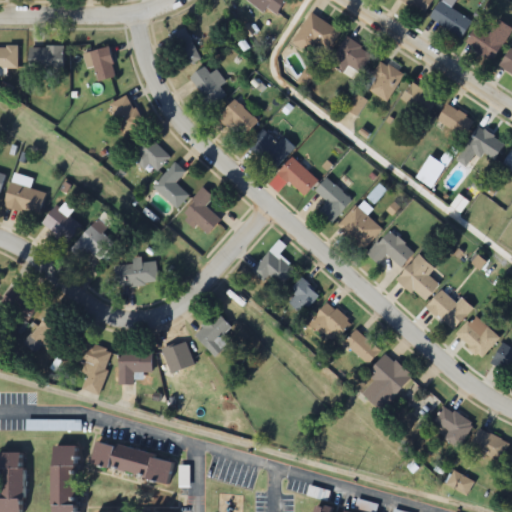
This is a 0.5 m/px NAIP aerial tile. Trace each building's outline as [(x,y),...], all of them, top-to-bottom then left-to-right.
[(283,4),(280,0),(250,0),(259,14),(270,8),(272,11),(283,4)] [(432,0),(402,0),(422,14),(432,0)] [(440,0),(428,17),(460,38),(471,21),(440,0)] [(291,42),(321,61),(340,31),(310,12),(291,42)] [(488,34),(476,26),(465,43),(492,60),(511,29),(497,19),(488,34)] [(181,68),(199,61),(187,28),(169,35),(181,68)] [(372,53),(346,37),(329,64),(355,80),(372,53)] [(0,69),(17,69),(17,47),(0,47),(0,69)] [(63,47),(28,47),(28,72),(63,72),(63,47)] [(94,68),(97,82),(117,78),(110,48),(83,54),(86,69),(94,68)] [(511,74),(511,49),(510,48),(498,65),(511,74)] [(386,101),(403,75),(382,60),(364,87),(386,101)] [(218,70),(208,74),(206,68),(191,75),(206,109),(227,99),(221,87),(225,85),(218,70)] [(400,97),(424,117),(436,102),(412,82),(400,97)] [(143,127),(128,96),(108,106),(124,137),(143,127)] [(217,117),(241,140),(258,122),(235,100),(217,117)] [(436,119),(461,138),(473,122),(448,103),(436,119)] [(505,143),(477,126),(456,160),(468,167),(478,151),(494,161),(505,143)] [(283,137),(277,144),(263,130),(248,146),(273,171),(294,149),(283,137)] [(170,158),(147,136),(134,150),(143,159),(141,160),(155,174),(170,158)] [(511,172),(511,149),(501,166),(511,172)] [(278,173),(303,197),(318,182),(292,157),(278,173)] [(175,183),(185,173),(176,163),(153,186),(176,210),(189,197),(175,183)] [(33,179),(12,174),(5,209),(40,215),(45,193),(30,190),(33,179)] [(352,201),(326,178),(314,192),(327,203),(317,214),(330,225),(352,201)] [(205,207),(213,198),(202,188),(180,212),(207,236),(220,221),(205,207)] [(71,205),(45,208),(47,233),(60,232),(61,243),(78,241),(76,219),(72,219),(71,205)] [(362,251),(382,231),(358,206),(338,225),(362,251)] [(103,233),(108,228),(99,219),(71,248),(80,258),(89,249),(102,261),(116,246),(103,233)] [(366,254),(377,265),(387,255),(399,268),(414,254),(390,230),(366,254)] [(259,269),(281,287),(293,272),(271,254),(259,269)] [(434,269),(418,255),(396,280),(423,303),(439,285),(428,276),(434,269)] [(158,285),(156,262),(141,263),(114,264),(116,287),(158,285)] [(295,296),(288,303),(302,316),(321,296),(301,278),(289,291),(295,296)] [(40,305),(12,287),(0,304),(0,323),(3,325),(13,311),(28,322),(40,305)] [(472,308),(460,299),(457,303),(441,290),(426,308),(454,331),(472,308)] [(310,324),(326,300),(360,322),(344,346),(310,324)] [(37,355),(62,324),(50,313),(24,344),(37,355)] [(196,326),(208,356),(235,346),(223,315),(196,326)] [(456,335),(480,359),(499,340),(475,316),(456,335)] [(343,344),(368,366),(380,351),(356,330),(343,344)] [(161,350),(171,375),(194,366),(185,341),(161,350)] [(81,390),(98,396),(113,351),(85,342),(77,363),(81,364),(78,373),(85,376),(81,390)] [(511,349),(502,344),(490,364),(511,376),(511,349)] [(151,373),(151,351),(119,351),(119,385),(134,386),(134,373),(151,373)] [(374,382),(361,395),(380,413),(412,379),(386,354),(367,375),(374,382)] [(447,431),(443,442),(461,449),(472,421),(441,409),(434,426),(447,431)] [(509,442),(478,431),(471,450),(502,461),(509,442)] [(167,484),(173,459),(94,441),(89,466),(167,484)] [(50,446),(49,511),(73,511),(74,446),(50,446)] [(21,511),(22,453),(0,453),(0,511),(21,511)]
